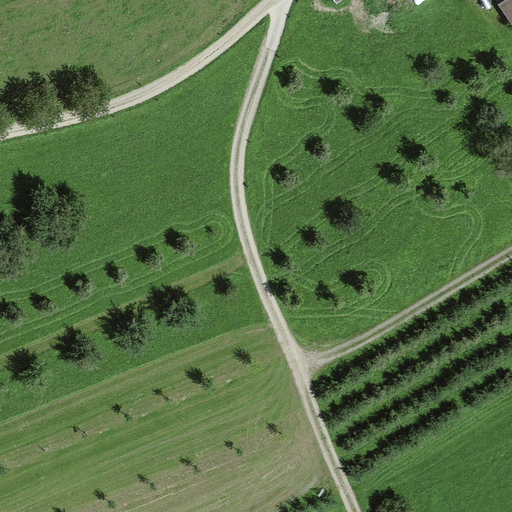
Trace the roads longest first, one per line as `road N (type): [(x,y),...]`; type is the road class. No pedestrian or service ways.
road 1 (track): [(511,253),(349,349),(313,354),(285,337),(259,276),(237,183),(245,125),(284,0)]
road 2 (track): [(282,0),(174,89),(0,130)]
